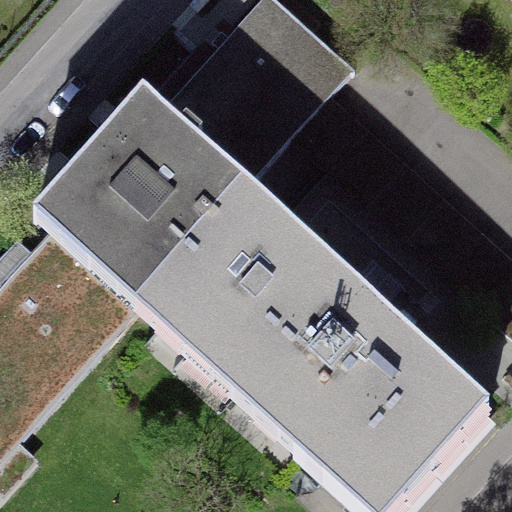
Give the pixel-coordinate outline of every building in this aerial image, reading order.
[(270,0),(266,0),(154,124),(140,111),(68,190),(49,212),(63,225),(59,229),(145,306),(242,199),(292,144),(331,100),(354,75),(270,0)] [(427,186),(331,100),(292,144),(388,230),(427,186)] [(511,262),(427,186),(388,230),(511,341),(511,262)] [(242,392),(337,285),(306,257),(242,199),(145,306),(242,392)] [(0,463),(15,447),(16,449),(145,306),(59,229),(33,258),(18,244),(0,263),(0,463)] [(354,511),(384,511),(478,408),(402,341),(395,350),(388,343),(380,337),(387,329),(337,285),(242,392),(305,448),(295,459),(354,511)]
